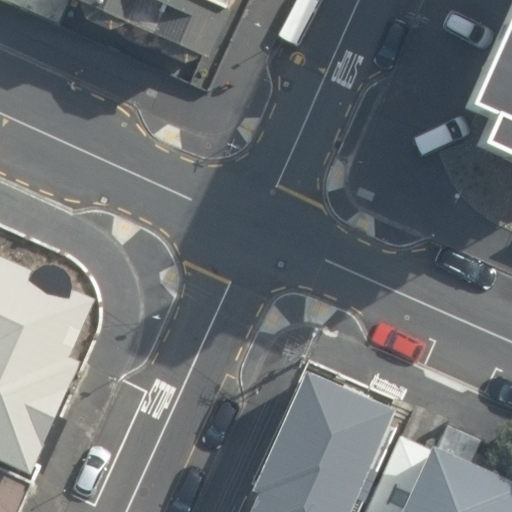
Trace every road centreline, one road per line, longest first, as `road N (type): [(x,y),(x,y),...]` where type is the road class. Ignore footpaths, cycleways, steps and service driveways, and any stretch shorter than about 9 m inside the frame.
road 1 (residential): [(256,228),(128,511)]
road 2 (residential): [(0,113),(256,228)]
road 3 (residential): [(256,228),(511,339)]
road 4 (residential): [(358,0),(256,228)]
